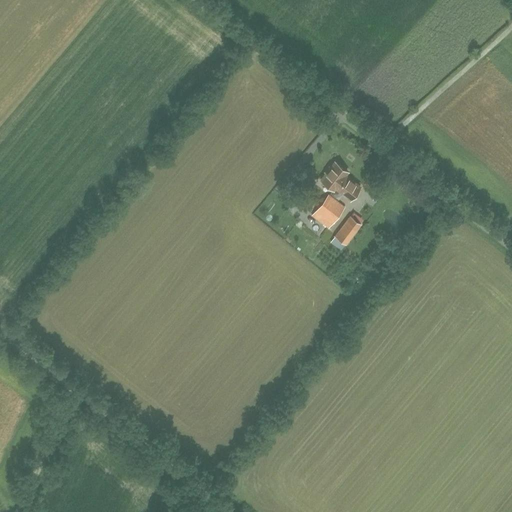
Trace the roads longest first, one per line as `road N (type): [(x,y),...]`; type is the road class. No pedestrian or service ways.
road 1 (unclassified): [(511,253),(190,0)]
road 2 (track): [(228,511),(77,389)]
road 3 (unknown): [(382,151),(511,33)]
road 4 (track): [(77,389),(18,511)]
